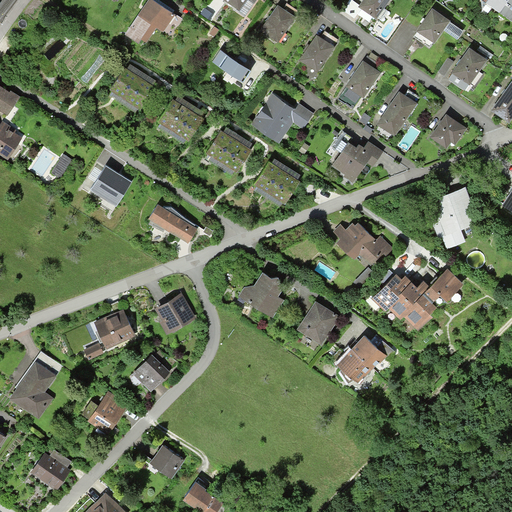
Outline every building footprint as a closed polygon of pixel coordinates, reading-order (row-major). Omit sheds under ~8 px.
[(170,37),(181,20),(151,0),(148,0),(125,34),(141,45),(144,41),(139,38),(149,23),(170,37)] [(225,0),(238,8),(236,11),(243,16),(254,0),(225,0)] [(363,0),(359,6),(361,8),(357,14),(368,22),(373,15),(375,17),(386,0),(363,0)] [(491,7),(499,13),(507,0),(487,0),(485,3),(481,0),(482,10),(487,13),(491,7)] [(511,21),(511,0),(507,0),(499,13),(500,12),(506,15),(505,17),(511,21)] [(277,40),(297,12),(286,4),(281,10),(277,7),(261,30),(277,40)] [(447,21),(432,10),(413,37),(428,48),(447,21)] [(337,40),(327,33),(324,31),(319,39),(316,37),(300,59),(316,70),(337,40)] [(489,60),(492,55),(479,46),(476,51),(489,60)] [(484,60),(469,50),(461,61),(459,59),(455,65),(457,66),(453,72),(448,79),(464,90),(484,60)] [(362,96),(378,73),(362,63),(347,85),(349,87),(344,94),(355,101),(360,94),(362,96)] [(109,89),(124,99),(139,77),(123,67),(109,89)] [(154,87),(139,77),(124,99),(140,109),(154,87)] [(511,114),(511,82),(492,109),(507,120),(511,114)] [(17,99),(0,88),(0,108),(7,114),(17,99)] [(398,127),(419,97),(407,90),(403,96),(398,93),(383,116),(385,117),(375,132),(388,141),(398,127)] [(295,107),(271,93),(253,122),(279,138),(292,117),(303,124),(310,111),(298,104),(295,107)] [(157,120),(172,130),(187,108),(171,98),(157,120)] [(202,118),(187,108),(172,130),(188,141),(202,118)] [(456,140),(464,129),(445,116),(431,136),(445,146),(447,144),(452,148),(457,141),(456,140)] [(10,153),(19,140),(12,135),(14,132),(0,123),(0,147),(10,153)] [(205,152),(221,162),(235,140),(220,130),(205,152)] [(221,162),(236,172),(250,150),(235,140),(221,162)] [(348,170),(356,175),(369,156),(375,161),(380,153),(361,140),(355,149),(347,144),(333,164),(346,173),(348,170)] [(58,165),(64,169),(70,161),(63,157),(58,165)] [(253,183),(269,193),(283,171),(268,161),(253,183)] [(107,173),(103,171),(96,183),(100,185),(107,173)] [(298,181),(283,171),(269,193),(284,203),(298,181)] [(475,222),(463,189),(445,196),(449,206),(435,212),(444,234),(475,222)] [(164,227),(180,237),(187,242),(195,230),(188,225),(189,222),(170,209),(162,206),(161,208),(156,205),(149,217),(150,218),(148,223),(162,231),(164,227)] [(355,227),(353,225),(346,233),(347,234),(337,243),(351,257),(358,250),(372,263),(383,251),(374,243),(376,241),(358,224),(355,227)] [(472,268),(475,272),(482,267),(479,263),(472,268)] [(278,283),(276,276),(268,278),(267,276),(262,273),(258,279),(259,284),(245,287),(248,301),(271,316),(273,312),(266,307),(269,302),(270,303),(278,291),(274,289),(278,283)] [(458,282),(458,281),(441,273),(428,287),(422,282),(419,285),(437,303),(440,300),(446,300),(446,295),(458,285),(458,284),(458,282)] [(385,309),(388,305),(411,283),(404,277),(401,280),(399,278),(396,282),(391,277),(372,297),(370,295),(367,298),(377,308),(380,305),(385,309)] [(400,317),(404,313),(423,294),(411,283),(388,305),(399,316),(400,317)] [(435,306),(423,294),(404,313),(417,326),(416,326),(417,327),(425,316),(435,306)] [(181,304),(177,297),(157,309),(164,321),(167,320),(172,328),(191,317),(183,303),(181,304)] [(332,314),(315,303),(299,328),(320,342),(336,317),(335,316),(335,315),(333,313),(332,314)] [(133,333),(123,312),(95,325),(105,346),(133,333)] [(364,336),(352,349),(371,367),(373,365),(378,361),(384,355),(383,354),(389,348),(375,335),(370,341),(364,336)] [(367,371),(371,367),(352,349),(338,365),(356,381),(362,375),(367,371)] [(162,377),(167,372),(152,357),(134,376),(150,391),(163,378),(162,377)] [(62,367),(48,358),(41,368),(35,364),(11,397),(35,414),(41,405),(43,407),(45,404),(37,398),(52,377),(54,379),(62,367)] [(107,431),(107,432),(124,408),(127,405),(108,391),(100,403),(98,406),(91,401),(82,413),(98,425),(94,430),(103,437),(107,431)] [(182,459),(164,445),(152,461),(160,467),(159,470),(169,477),(182,459)] [(65,469),(70,461),(53,450),(48,457),(45,455),(37,467),(44,472),(40,478),(54,488),(66,470),(65,469)] [(207,492),(213,484),(208,481),(206,484),(197,478),(183,497),(197,506),(194,511),(215,511),(217,511),(219,504),(221,502),(207,492)] [(120,511),(104,496),(89,511),(120,511)]
